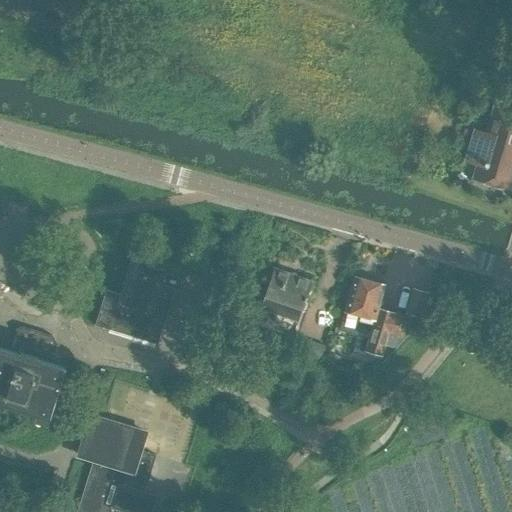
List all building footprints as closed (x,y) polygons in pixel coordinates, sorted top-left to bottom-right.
[(435,0),(433,7),(470,21),(477,0),(435,0)] [(509,191),(511,180),(511,111),(495,107),(486,134),(475,130),(469,147),(481,151),(476,167),(472,180),(509,191)] [(156,345),(174,290),(159,285),(168,253),(136,242),(120,294),(105,290),(98,310),(93,325),(108,330),(110,330),(140,340),(156,345)] [(291,338),(308,290),(310,283),(273,269),(253,325),(291,338)] [(377,309),(384,286),(368,281),(366,279),(360,277),(357,278),(354,277),(343,311),(376,321),(367,352),(380,356),(384,343),(391,345),(395,334),(401,335),(406,318),(393,314),(377,309)] [(428,295),(413,290),(406,313),(421,318),(428,295)] [(16,359),(0,353),(0,401),(48,417),(62,373),(35,364),(37,357),(41,359),(44,351),(52,354),(55,343),(52,336),(21,327),(14,330),(21,342),(16,359)] [(148,511),(154,496),(144,493),(155,455),(140,451),(145,432),(103,419),(91,415),(78,456),(92,460),(75,511),(148,511)]
